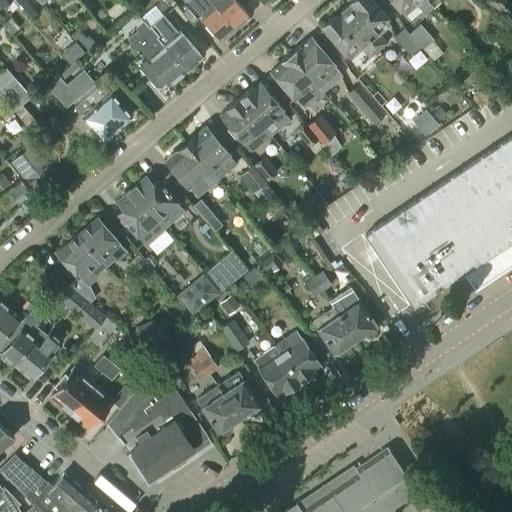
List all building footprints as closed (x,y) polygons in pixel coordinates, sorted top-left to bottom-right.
[(14,0),(30,17),(42,6),(37,0),(14,0)] [(235,28),(211,0),(188,0),(202,15),(200,17),(221,40),(235,28)] [(211,0),(235,28),(249,16),(234,0),(211,0)] [(378,51),(386,44),(379,35),(391,25),(386,19),(386,18),(370,0),(353,0),(350,3),(351,5),(344,11),(378,51)] [(434,7),(427,0),(391,0),(400,10),(401,9),(406,16),(418,6),(425,14),(434,7)] [(508,16),(511,9),(511,2),(509,0),(489,0),(488,1),(508,16)] [(378,51),(344,11),(337,17),(336,16),(322,27),(345,54),(351,60),(363,49),(370,57),(378,51)] [(161,13),(148,24),(159,35),(156,37),(186,71),(202,57),(180,31),(179,33),(163,15),(161,13)] [(169,85),(186,71),(156,37),(159,35),(148,24),(130,39),(147,60),(142,65),(141,68),(157,86),(160,87),(166,82),(169,85)] [(429,54),(437,47),(431,41),(433,39),(420,24),(409,34),(421,47),(423,49),(424,48),(429,54)] [(411,56),(421,47),(409,34),(404,28),(393,37),(411,56)] [(86,38),(79,44),(87,53),(96,45),(89,36),(86,38)] [(323,92),(342,76),(333,66),(334,65),(311,37),(291,54),(320,88),(323,92)] [(313,99),(311,96),(320,88),(291,54),(271,72),(295,99),(296,98),(304,107),(313,99)] [(67,70),(70,74),(79,66),(76,62),(67,70)] [(0,87),(10,79),(3,70),(0,72),(0,87)] [(65,108),(95,83),(83,70),(66,85),(58,75),(46,85),(65,108)] [(0,95),(25,126),(34,119),(21,104),(29,98),(13,78),(0,89),(0,95)] [(373,124),(385,114),(359,82),(347,93),(373,124)] [(110,92),(103,84),(74,108),(82,117),(81,117),(102,142),(132,117),(111,92),(110,92)] [(283,109),(262,85),(255,90),(252,88),(239,99),(268,133),(277,125),(280,128),(290,120),(282,110),(283,109)] [(262,144),(260,140),(268,133),(239,99),(226,110),(229,113),(222,119),(243,143),(244,143),(252,152),(262,144)] [(423,131),(433,123),(421,107),(410,116),(423,131)] [(440,108),(434,113),(441,121),(447,115),(440,108)] [(322,145),(335,133),(319,114),(306,125),(317,139),(322,145)] [(317,139),(306,125),(304,123),(294,131),(308,147),(317,139)] [(206,128),(186,145),(217,181),(236,165),(228,155),(229,154),(206,128)] [(511,136),(365,235),(414,307),(464,273),(475,289),(511,264),(511,136)] [(198,197),(217,181),(186,145),(166,162),(189,188),(190,188),(198,197)] [(41,157),(25,152),(11,164),(23,179),(39,175),(41,157)] [(265,182),(277,172),(263,156),(252,166),(265,182)] [(252,166),(238,177),(263,206),(276,195),(265,182),(252,166)] [(5,177),(0,180),(0,183),(5,189),(11,184),(5,177)] [(152,185),(145,177),(130,190),(162,226),(171,218),(173,221),(183,212),(175,203),(176,202),(158,180),(152,185)] [(130,190),(116,202),(123,210),(118,215),(136,236),(137,235),(146,245),(165,229),(162,226),(130,190)] [(214,231),(223,224),(201,199),(193,206),(214,231)] [(116,261),(126,253),(118,243),(119,242),(98,218),(77,236),(104,268),(114,259),(116,261)] [(97,278),(95,276),(104,268),(77,236),(57,253),(69,266),(67,270),(73,277),(77,276),(78,277),(79,276),(87,286),(97,278)] [(220,292),(229,284),(228,283),(234,278),(234,277),(245,268),(231,251),(213,266),(217,271),(209,278),(215,285),(215,286),(220,292)] [(275,270),(282,264),(273,253),(257,266),(263,274),(272,267),(275,270)] [(261,279),(254,269),(244,277),(252,286),(261,279)] [(321,271),(312,277),(322,291),(331,285),(321,271)] [(214,287),(203,273),(176,296),(192,315),(220,292),(215,286),(214,287)] [(313,297),(322,291),(312,277),(304,283),(313,297)] [(63,318),(71,308),(62,300),(72,289),(68,286),(69,285),(59,278),(40,300),(61,318),(62,317),(63,318)] [(1,301),(8,293),(0,285),(0,339),(7,332),(10,335),(23,320),(1,301)] [(71,326),(90,304),(72,289),(62,300),(71,308),(63,318),(62,317),(61,318),(71,326)] [(358,302),(353,294),(333,308),(355,339),(363,334),(363,335),(369,336),(375,332),(375,327),(375,325),(376,325),(360,301),(358,302)] [(230,313),(239,306),(230,296),(222,303),(230,313)] [(341,355),(346,352),(347,346),(346,345),(355,339),(333,308),(313,321),(318,329),(317,330),(333,354),(334,353),(335,354),(341,355)] [(14,364),(35,339),(27,333),(41,316),(33,309),(23,320),(10,335),(0,346),(0,347),(3,350),(1,353),(14,364)] [(98,345),(115,326),(106,317),(89,336),(98,345)] [(235,351),(248,342),(233,319),(220,328),(235,351)] [(136,327),(130,338),(151,356),(169,337),(154,320),(136,327)] [(301,339),(296,331),(274,346),(299,382),(313,372),(311,369),(319,364),(302,339),(301,339)] [(35,339),(14,364),(30,378),(42,363),(46,366),(55,355),(51,352),(58,344),(47,335),(40,343),(35,339)] [(285,392),(299,382),(274,346),(274,345),(253,360),(258,368),(275,393),(282,388),(285,392)] [(208,374),(217,368),(204,348),(195,355),(208,374)] [(200,379),(208,374),(195,355),(187,360),(200,379)] [(103,374),(112,363),(103,356),(94,366),(103,374)] [(237,356),(231,361),(235,367),(242,363),(237,356)] [(149,478),(209,438),(158,362),(107,424),(130,451),(131,451),(149,478)] [(111,381),(120,370),(112,363),(103,374),(111,381)] [(84,379),(73,369),(51,395),(71,412),(94,384),(86,377),(84,379)] [(243,380),(238,373),(217,387),(239,418),(247,412),(250,415),(255,415),(258,413),(260,409),(258,405),(260,404),(244,379),(243,380)] [(90,427),(111,401),(99,391),(101,389),(94,384),(71,412),(90,427)] [(230,432),(232,428),(231,423),(239,418),(217,387),(197,400),(202,407),(201,408),(217,432),(219,431),(222,434),(227,434),(230,432)] [(0,447),(14,437),(0,425),(0,447)] [(395,511),(394,510),(419,494),(408,477),(408,476),(389,447),(357,468),(360,472),(331,491),(346,511),(395,511)] [(52,487),(14,455),(0,468),(0,470),(34,505),(33,506),(34,507),(38,511),(43,509),(45,511),(108,511),(107,510),(104,511),(96,500),(95,500),(64,473),(52,487)] [(0,511),(8,511),(18,506),(5,486),(1,489),(0,490),(0,511)] [(304,511),(346,511),(331,491),(303,509),(304,511)]
